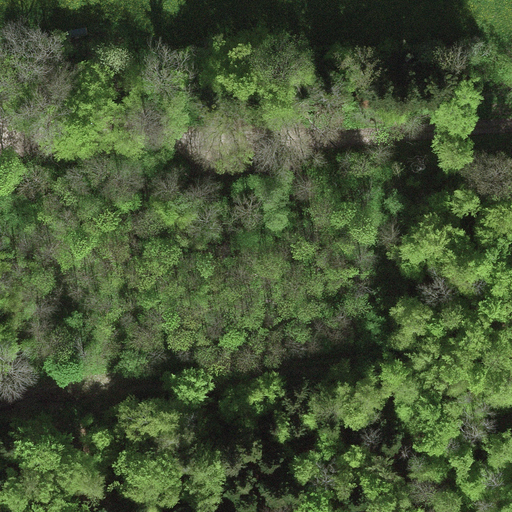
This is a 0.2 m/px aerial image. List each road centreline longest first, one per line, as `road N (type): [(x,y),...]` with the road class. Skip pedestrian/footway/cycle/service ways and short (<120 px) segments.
road 1 (track): [(0,141),(255,145),(511,124)]
road 2 (track): [(0,403),(132,376),(348,359)]
